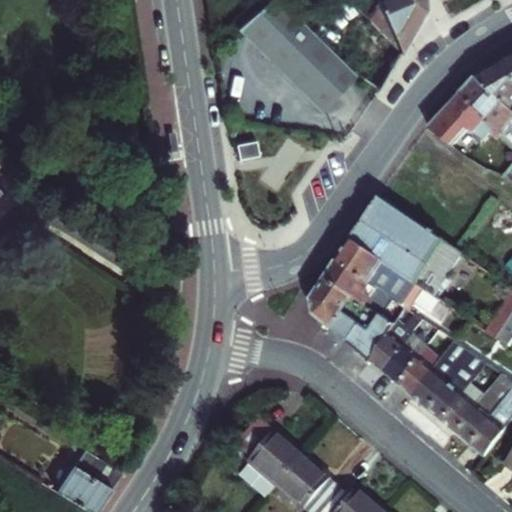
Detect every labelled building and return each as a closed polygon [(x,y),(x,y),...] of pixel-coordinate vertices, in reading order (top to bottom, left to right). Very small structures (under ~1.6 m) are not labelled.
[(321,117),(356,81),(298,22),(282,0),(273,0),(237,33),(321,117)] [(313,7),(307,0),(282,0),(298,22),(313,7)] [(372,0),(400,59),(427,15),(425,0),(372,0)] [(511,61),(500,68),(511,79),(511,61)] [(511,79),(500,68),(476,83),(511,113),(511,79)] [(511,113),(476,83),(470,89),(461,99),(486,124),(502,140),(511,131),(511,113)] [(461,99),(430,134),(453,152),(467,134),(472,138),(486,124),(461,99)] [(350,246),(438,304),(442,297),(437,294),(461,258),(380,203),(350,246)] [(373,290),(378,293),(395,305),(413,318),(419,309),(435,321),(444,308),(438,304),(350,246),(337,266),(364,285),(373,290)] [(337,266),(326,283),(353,302),(366,311),(372,302),(375,297),(378,293),(373,290),(364,285),(337,266)] [(372,302),(366,311),(353,302),(326,283),(311,305),(314,320),(354,353),(374,329),(377,326),(395,305),(378,293),(375,297),(372,302)] [(511,297),(486,336),(497,343),(511,319),(511,297)] [(374,329),(354,353),(368,365),(392,338),(377,326),(374,329)] [(376,372),(383,377),(406,351),(392,338),(368,365),(376,372)] [(435,375),(413,402),(419,408),(427,414),(464,370),(467,372),(473,365),(477,361),(458,348),(435,375)] [(406,351),(383,377),(390,383),(397,390),(421,363),(406,351)] [(464,370),(427,414),(441,426),(464,399),(490,369),(477,361),(473,365),(467,372),(464,370)] [(404,395),(413,402),(435,375),(421,363),(397,390),(404,395)] [(463,445),(470,450),(511,400),(511,384),(505,380),(478,411),(456,439),(463,445)] [(450,434),(456,439),(478,411),(464,399),(441,426),(450,434)] [(478,457),(484,462),(511,433),(511,431),(511,400),(470,450),(478,457)] [(263,410),(238,438),(255,452),(251,456),(253,457),(243,469),(269,492),(279,480),(306,449),(263,410)] [(279,480),(316,511),(317,511),(344,481),(327,467),(306,449),(279,480)] [(80,511),(99,511),(122,479),(84,457),(56,498),(80,511)] [(383,511),(390,506),(364,483),(356,492),(344,481),(317,511),(383,511)]
